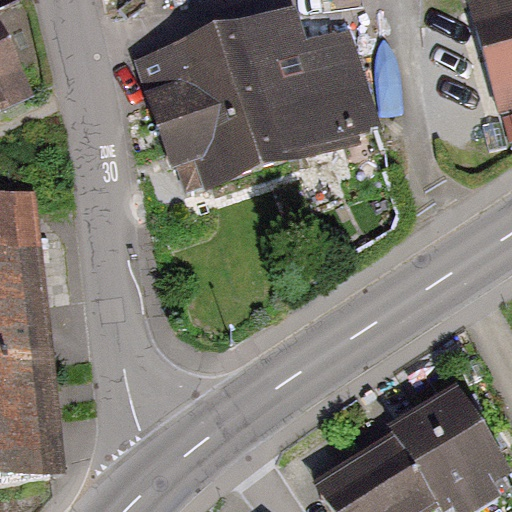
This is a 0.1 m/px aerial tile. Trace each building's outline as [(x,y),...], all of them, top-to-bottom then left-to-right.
[(511,0),(467,0),(501,114),(511,111),(511,0)] [(261,31),(147,70),(190,198),(354,144),(332,80),(283,96),(261,31)] [(0,33),(0,124),(35,107),(0,33)] [(0,488),(67,482),(43,207),(0,210),(0,488)] [(467,404),(319,492),(330,511),(453,511),(485,493),(511,478),(467,404)]
